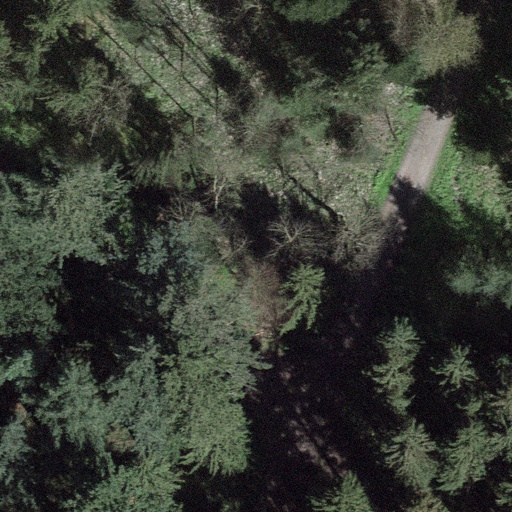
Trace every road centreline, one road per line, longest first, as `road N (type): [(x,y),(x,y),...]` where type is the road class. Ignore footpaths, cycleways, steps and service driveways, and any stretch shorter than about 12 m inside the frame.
road 1 (track): [(487,0),(269,511)]
road 2 (track): [(0,174),(398,511)]
